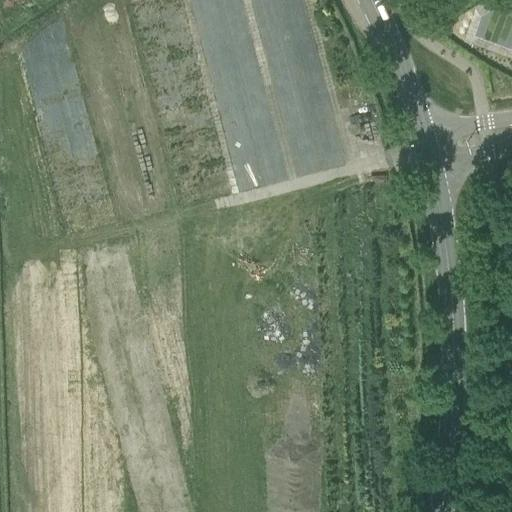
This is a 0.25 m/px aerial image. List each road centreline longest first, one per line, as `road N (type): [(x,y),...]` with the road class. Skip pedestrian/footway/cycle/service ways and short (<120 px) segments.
road 1 (secondary): [(439,511),(455,327),(443,202),(427,149)]
road 2 (secondary): [(427,149),(371,0)]
